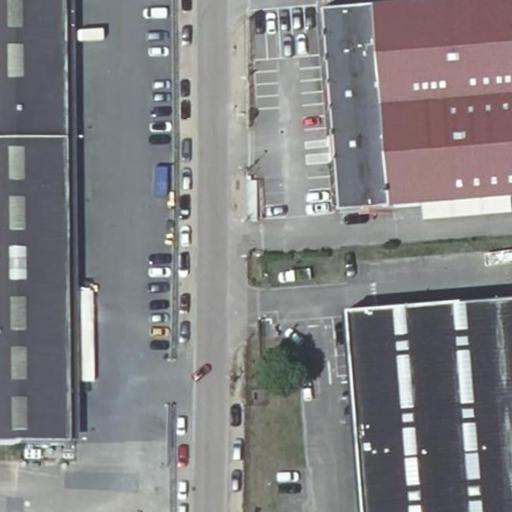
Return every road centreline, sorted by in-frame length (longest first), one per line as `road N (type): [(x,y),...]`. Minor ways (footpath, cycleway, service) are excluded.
road 1 (unclassified): [(213,0),(210,511)]
road 2 (unknown): [(150,384),(132,330),(142,191),(131,0)]
road 3 (unknown): [(89,505),(111,435),(150,384),(165,399),(215,405)]
